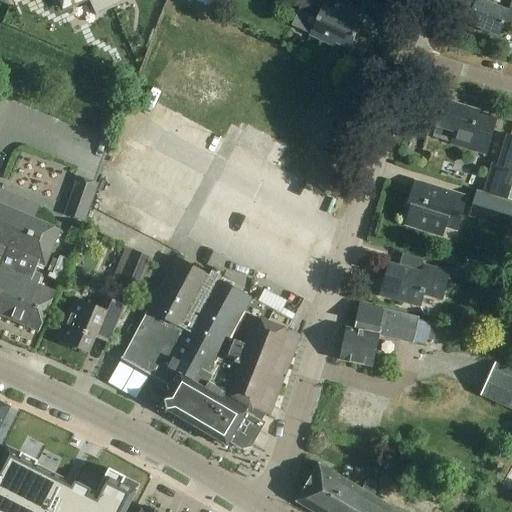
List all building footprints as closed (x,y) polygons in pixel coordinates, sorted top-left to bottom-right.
[(59,0),(64,10),(85,0),(89,0),(97,16),(113,9),(109,0),(59,0)] [(109,0),(113,9),(130,1),(129,0),(109,0)] [(191,0),(212,9),(215,0),(191,0)] [(350,50),(361,26),(332,12),(338,0),(337,0),(304,0),(299,12),(317,20),(310,35),(322,41),(324,38),(350,50)] [(511,9),(508,8),(507,12),(477,1),(467,26),(499,38),(505,24),(511,26),(511,9)] [(290,36),(307,40),(311,22),(295,18),(290,36)] [(159,56),(156,80),(168,81),(171,57),(159,56)] [(485,155),(496,119),(478,114),(479,112),(443,101),(435,128),(454,133),(450,144),(485,155)] [(511,202),(511,139),(509,139),(492,197),(511,202)] [(45,184),(43,156),(10,158),(12,186),(45,184)] [(65,216),(84,223),(98,185),(78,178),(65,216)] [(456,230),(466,201),(414,184),(405,213),(408,214),(404,225),(439,236),(442,226),(456,230)] [(511,203),(479,194),(472,217),(511,229),(511,228),(511,203)] [(47,269),(60,240),(63,232),(0,205),(0,315),(39,332),(56,293),(33,283),(40,266),(47,269)] [(112,280),(120,284),(140,292),(154,260),(126,248),(112,280)] [(484,264),(487,251),(472,248),(469,261),(484,264)] [(457,258),(436,253),(434,262),(454,268),(457,258)] [(210,277),(177,259),(122,360),(149,375),(150,379),(157,383),(160,382),(168,386),(169,393),(164,403),(165,411),(227,447),(229,443),(242,451),(251,448),(269,417),(301,337),(289,332),(293,322),(217,281),(219,276),(212,272),(210,277)] [(56,262),(46,283),(59,289),(68,268),(56,262)] [(389,265),(382,292),(397,296),(396,300),(420,307),(423,294),(438,299),(442,299),(449,273),(423,266),(421,274),(389,265)] [(113,333),(125,307),(102,297),(97,308),(76,299),(58,340),(89,353),(100,328),(113,333)] [(418,318),(380,309),(374,313),(373,316),(358,313),(354,329),(353,328),(352,329),(347,328),(346,332),(341,336),(340,341),(343,346),(340,361),(371,368),(379,336),(412,343),(418,318)] [(511,409),(511,370),(497,363),(482,397),(511,409)] [(0,428),(10,408),(0,403),(0,428)] [(7,448),(0,461),(0,508),(7,511),(125,511),(138,489),(140,485),(126,478),(109,469),(96,494),(91,491),(92,490),(75,482),(74,485),(73,485),(65,481),(37,466),(39,462),(22,454),(21,455),(7,448)] [(313,511),(398,511),(320,464),(297,502),(313,511)]
